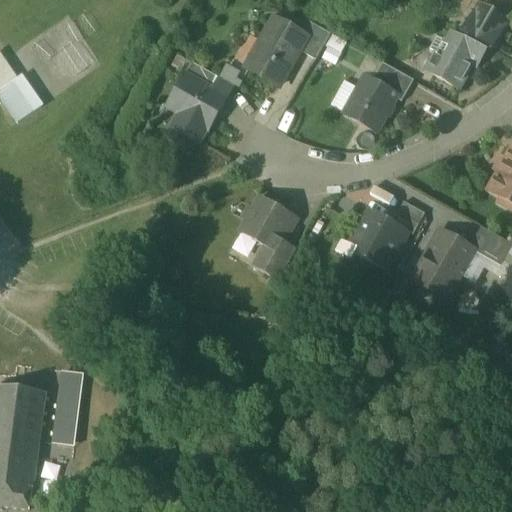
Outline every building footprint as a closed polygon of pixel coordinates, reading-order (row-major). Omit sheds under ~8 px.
[(510,21),(481,4),(471,21),(500,38),(510,21)] [(275,21),(248,69),(282,88),(301,54),(309,40),(303,36),(275,21)] [(500,38),(471,21),(467,29),(463,26),(461,30),(465,32),(463,35),(469,39),(472,41),(492,52),(500,38)] [(331,37),(309,25),(303,36),(309,40),(301,54),(317,63),(331,37)] [(466,43),(453,36),(449,44),(445,42),(444,43),(438,40),(431,52),(438,55),(435,60),(440,63),(432,76),(460,92),(474,67),(478,70),(486,55),(469,45),(472,41),(469,39),(466,43)] [(0,94),(17,82),(0,57),(0,94)] [(219,81),(193,66),(185,80),(192,84),(212,94),(219,81)] [(415,83),(384,66),(374,84),(399,98),(397,101),(403,105),(415,83)] [(374,84),(366,80),(345,118),(378,136),(397,101),(399,98),(374,84)] [(212,94),(192,84),(175,113),(188,120),(180,136),(199,147),(208,131),(210,133),(227,102),(212,94)] [(511,152),(489,193),(501,200),(498,205),(511,212),(511,152)] [(299,222),(261,201),(254,213),(250,210),(244,221),(248,224),(241,236),(265,249),(266,250),(272,239),(285,246),(299,222)] [(426,216),(405,205),(394,226),(409,235),(415,238),(426,216)] [(394,226),(371,214),(361,231),(359,230),(350,246),(344,242),(337,254),(353,263),(356,256),(387,274),(409,235),(394,226)] [(511,250),(511,246),(482,230),(471,250),(475,252),(475,254),(502,269),(511,250)] [(442,234),(413,285),(446,304),(475,254),(475,252),(471,250),(442,234)] [(285,246),(272,239),(266,250),(265,249),(253,270),(279,284),(297,253),(285,246)] [(85,379),(65,376),(61,409),(80,411),(85,379)] [(30,511),(46,395),(0,388),(0,509),(22,511),(30,511)] [(80,411),(61,409),(55,448),(75,451),(80,411)]
